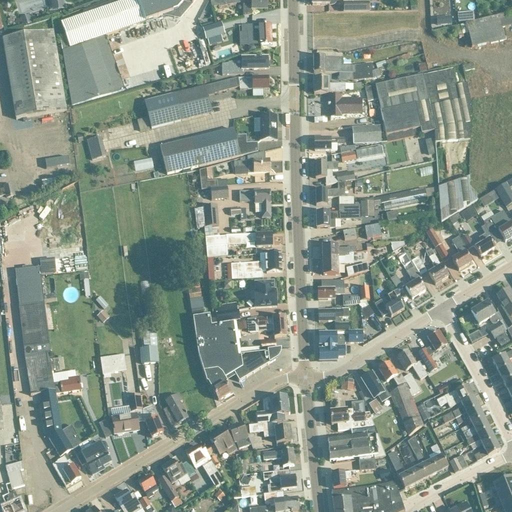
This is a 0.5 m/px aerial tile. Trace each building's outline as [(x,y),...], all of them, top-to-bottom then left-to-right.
[(50,0),(52,12),(64,10),(62,0),(50,0)] [(116,0),(87,10),(88,14),(61,24),(66,36),(60,38),(72,107),(113,94),(113,95),(124,91),(105,36),(173,13),(174,16),(179,17),(183,13),(185,14),(196,0),(116,0)] [(251,0),(251,2),(243,2),(243,17),(252,15),(252,10),(267,10),(266,0),(251,0)] [(344,13),(352,13),(369,13),(369,3),(344,3),(344,13)] [(502,29),(511,27),(511,13),(466,23),(467,25),(460,26),(462,36),(464,35),(466,47),(471,46),(471,49),(505,43),(502,29)] [(29,16),(20,18),(22,26),(31,24),(29,16)] [(450,16),(436,18),(437,25),(451,24),(450,16)] [(221,23),(203,29),(206,40),(207,40),(209,46),(218,44),(215,37),(221,35),(224,34),(221,23)] [(255,25),(241,26),(242,33),(248,33),(248,46),(262,45),(272,45),(271,25),(261,25),(255,25)] [(53,32),(13,38),(3,40),(16,120),(66,112),(53,32)] [(247,37),(234,39),(236,51),(248,49),(247,37)] [(268,70),(268,58),(261,58),(261,57),(259,57),(259,58),(241,59),(241,62),(222,66),(222,76),(243,76),(243,70),(252,70),(252,71),(268,70)] [(313,58),(314,74),(325,74),(325,73),(330,73),(330,65),(325,65),(324,57),(313,58)] [(371,65),(351,67),(353,82),(372,80),(371,71),(371,65)] [(423,76),(365,89),(366,93),(368,102),(378,100),(382,121),(384,127),(386,136),(387,143),(422,135),(422,133),(435,131),(435,144),(437,144),(441,143),(470,141),(470,103),(467,85),(461,86),(456,87),(453,69),(423,76)] [(380,77),(377,69),(371,71),(372,80),(380,77)] [(185,77),(186,86),(194,85),(193,76),(185,77)] [(268,78),(258,78),(238,79),(175,95),(145,103),(151,129),(212,114),(207,96),(239,88),(240,91),(268,90),(268,78)] [(328,80),(314,80),(314,95),(328,95),(328,94),(345,94),(344,85),(328,85),(328,80)] [(328,107),(331,107),(331,118),(341,118),(341,113),(347,113),(347,116),(362,115),(361,100),(340,100),(340,96),(329,97),(329,105),(328,105),(328,107)] [(276,117),(260,117),(261,141),(277,141),(276,117)] [(149,130),(147,119),(137,121),(140,132),(149,130)] [(380,128),(352,129),(353,145),(381,143),(380,128)] [(230,160),(239,158),(235,136),(235,137),(233,130),(192,140),(192,139),(160,147),(167,175),(230,160)] [(246,136),(235,136),(239,158),(258,153),(257,144),(246,144),(246,136)] [(92,161),(106,157),(101,138),(87,141),(92,161)] [(315,140),(315,152),(331,151),(337,151),(337,145),(344,144),(344,139),(315,140)] [(431,139),(424,141),(428,156),(434,154),(431,139)] [(381,148),(356,152),(357,159),(383,155),(381,148)] [(247,167),(247,175),(254,174),(270,173),(269,161),(265,161),(265,152),(240,159),(240,162),(234,162),(235,168),(247,167)] [(140,167),(160,166),(159,156),(140,157),(140,167)] [(325,164),(315,164),(315,179),(325,179),(326,179),(326,186),(337,184),(338,184),(337,178),(332,178),(332,172),(337,172),(337,163),(331,163),(331,164),(326,164),(325,164)] [(206,169),(199,171),(201,191),(218,189),(217,182),(207,183),(207,182),(206,169)] [(353,173),(337,176),(337,178),(338,184),(344,183),(351,182),(355,181),(353,173)] [(448,219),(458,214),(478,202),(470,188),(469,177),(438,188),(441,224),(448,219)] [(495,191),(496,193),(499,197),(500,198),(506,208),(511,204),(511,194),(509,189),(511,187),(511,179),(509,182),(509,181),(505,184),(506,184),(495,191)] [(326,191),(316,191),(316,206),(326,206),(327,206),(327,199),(338,199),(345,198),(344,187),(351,186),(351,183),(344,183),(344,184),(337,184),(337,191),(332,191),(326,191)] [(0,197),(5,196),(6,199),(15,197),(12,185),(4,187),(5,189),(0,190),(0,197)] [(424,189),(374,199),(374,206),(383,204),(384,210),(425,201),(425,198),(438,197),(437,188),(424,190),(424,189)] [(211,202),(228,200),(227,189),(210,191),(211,202)] [(495,191),(490,195),(494,202),(500,198),(499,197),(496,193),(495,191)] [(240,203),(255,202),(255,214),(260,213),(260,219),(270,219),(270,205),(271,205),(270,192),(239,193),(240,203)] [(345,198),(338,199),(339,206),(353,206),(353,203),(353,198),(345,198)] [(353,206),(339,206),(339,213),(339,221),(361,220),(361,218),(360,206),(355,206),(353,206)] [(205,239),(219,237),(216,207),(204,208),(194,210),(197,229),(204,228),(205,239)] [(471,208),(460,215),(464,219),(474,212),(471,208)] [(326,213),(316,214),(317,229),(327,229),(329,229),(329,228),(335,228),(335,221),(339,221),(339,213),(326,213)] [(498,231),(505,243),(511,238),(511,226),(505,216),(500,220),(505,227),(498,231)] [(484,224),(485,226),(490,235),(498,230),(491,219),(484,224)] [(379,225),(365,228),(367,240),(381,237),(379,225)] [(475,248),(481,258),(495,249),(489,240),(492,238),(490,235),(485,226),(481,228),(485,235),(478,239),(482,244),(475,248)] [(344,241),(356,239),(355,230),(342,232),(344,241)] [(426,233),(438,253),(444,263),(450,259),(432,230),(426,233)] [(219,237),(205,239),(207,257),(227,257),(227,246),(245,246),(245,243),(256,243),(256,248),(272,248),(272,234),(256,235),(219,237)] [(452,261),(453,263),(459,272),(471,264),(464,252),(468,250),(461,239),(459,236),(452,241),(460,255),(452,261)] [(467,236),(461,239),(468,250),(474,247),(467,236)] [(391,243),(394,252),(405,246),(404,242),(391,243)] [(322,247),(323,259),(340,258),(347,253),(354,253),(356,253),(356,247),(347,247),(347,248),(344,249),(344,247),(337,247),(337,246),(322,247)] [(428,274),(435,286),(448,278),(441,266),(438,261),(431,249),(426,252),(433,264),(432,264),(435,270),(428,274)] [(340,258),(323,259),(323,276),(338,275),(338,265),(354,264),(354,253),(347,253),(340,258)] [(269,255),(265,255),(265,257),(265,263),(265,273),(265,274),(281,274),(281,273),(281,263),(283,263),(282,256),(280,256),(280,255),(269,255)] [(213,258),(207,259),(209,284),(215,283),(213,258)] [(412,264),(415,268),(420,276),(427,272),(418,258),(412,262),(413,264),(412,264)] [(40,268),(15,271),(20,307),(26,358),(32,396),(40,395),(47,394),(49,401),(42,403),(47,433),(53,431),(56,437),(49,439),(55,449),(60,458),(63,456),(64,458),(57,462),(57,463),(52,466),(66,488),(81,479),(67,456),(66,454),(73,450),(67,442),(62,432),(62,431),(60,422),(56,395),(55,394),(54,384),(52,375),(52,373),(50,360),(49,356),(49,354),(50,354),(48,332),(45,307),(44,304),(41,276),(41,275),(53,274),(62,273),(60,259),(52,259),(40,261),(41,268),(40,268)] [(231,265),(227,265),(227,281),(262,279),(262,264),(231,265)] [(367,273),(366,264),(346,269),(347,278),(367,273)] [(405,288),(407,292),(412,300),(425,292),(418,281),(422,279),(420,276),(415,268),(407,273),(411,279),(411,278),(414,283),(405,288)] [(119,273),(108,274),(109,287),(120,286),(119,273)] [(403,286),(409,283),(403,273),(397,276),(403,286)] [(403,287),(396,276),(390,279),(397,291),(403,287)] [(252,292),(250,293),(251,298),(252,300),(254,299),(254,309),(276,308),(276,297),(274,297),(274,292),(275,291),(275,290),(274,291),(274,282),(255,283),(255,292),(252,292)] [(322,290),(321,290),(318,290),(318,301),(334,300),(334,296),(343,296),(343,282),(322,282),(322,290)] [(360,289),(361,302),(369,301),(368,288),(360,289)] [(53,292),(55,300),(63,298),(61,290),(53,292)] [(497,296),(503,307),(497,311),(503,321),(507,330),(511,327),(511,320),(511,319),(511,318),(511,298),(507,290),(497,296)] [(392,304),(386,308),(381,301),(374,305),(382,318),(389,314),(391,318),(404,310),(396,298),(400,295),(397,291),(387,297),(392,304)] [(100,297),(96,301),(104,310),(108,306),(100,297)] [(360,304),(360,297),(343,297),(344,306),(360,304)] [(216,307),(217,315),(219,324),(239,321),(238,311),(237,303),(216,307)] [(360,304),(359,306),(362,311),(361,311),(364,316),(368,314),(370,318),(374,315),(366,303),(363,304),(360,304)] [(486,303),(471,312),(479,326),(489,319),(493,326),(488,329),(495,339),(500,348),(509,342),(504,334),(505,333),(504,332),(507,331),(498,313),(494,316),(491,312),(486,303)] [(148,307),(143,308),(144,318),(149,317),(154,316),(153,306),(148,307)] [(319,323),(335,323),(335,325),(339,325),(339,319),(349,319),(349,309),(343,309),(332,309),(332,312),(318,312),(319,323)] [(103,312),(96,317),(101,322),(107,316),(103,312)] [(210,316),(193,318),(198,356),(207,383),(208,383),(212,390),(213,393),(218,401),(231,394),(224,382),(222,384),(221,382),(234,374),(239,383),(276,361),(275,351),(281,350),(271,351),(267,351),(241,355),(236,323),(211,327),(210,316)] [(257,318),(249,320),(249,333),(274,332),(274,338),(286,338),(284,318),(273,318),(273,319),(267,319),(257,320),(257,318)] [(246,322),(237,323),(239,331),(248,330),(246,322)] [(159,363),(157,338),(156,332),(143,332),(143,349),(140,349),(141,365),(159,363)] [(337,358),(345,358),(345,354),(346,354),(346,346),(344,347),(344,336),(348,336),(348,344),(363,344),(363,332),(349,332),(344,332),(344,334),(319,334),(319,362),(337,362),(337,358)] [(425,350),(418,354),(430,373),(437,369),(429,357),(447,346),(438,333),(427,339),(432,347),(425,351),(425,350)] [(172,345),(180,345),(180,336),(171,337),(172,345)] [(262,350),(276,349),(275,341),(261,342),(262,350)] [(511,358),(511,351),(493,362),(498,373),(510,367),(508,361),(511,358)] [(406,372),(413,368),(420,380),(427,376),(419,363),(416,365),(407,352),(397,358),(406,372)] [(124,356),(100,359),(102,376),(114,375),(114,373),(126,372),(124,356)] [(166,365),(180,365),(180,356),(166,356),(166,365)] [(63,358),(50,360),(52,373),(65,370),(63,358)] [(389,363),(379,369),(384,378),(387,383),(393,379),(399,388),(406,384),(400,374),(397,376),(389,363)] [(511,379),(511,365),(510,367),(498,373),(503,383),(511,379)] [(67,373),(52,375),(54,384),(55,394),(56,395),(81,391),(79,377),(68,379),(67,373)] [(372,374),(362,380),(367,389),(370,394),(374,400),(378,397),(382,402),(389,398),(382,386),(380,387),(377,382),(372,374)] [(409,391),(411,397),(421,391),(410,375),(403,379),(410,390),(409,391)] [(437,390),(441,387),(436,377),(431,380),(437,390)] [(511,379),(503,383),(509,394),(511,392),(511,379)] [(460,380),(451,384),(453,388),(462,384),(460,380)] [(354,384),(341,383),(341,391),(353,392),(354,384)] [(399,388),(390,394),(394,406),(396,405),(408,437),(423,426),(422,424),(416,407),(411,397),(409,391),(406,384),(399,388)] [(449,385),(437,391),(439,395),(451,389),(449,385)] [(467,386),(458,391),(455,392),(437,401),(440,408),(447,404),(450,409),(461,403),(473,397),(467,386)] [(185,413),(179,404),(181,403),(177,395),(173,398),(172,395),(164,399),(166,402),(165,402),(168,408),(163,410),(172,428),(179,425),(188,420),(186,416),(187,416),(185,413)] [(141,411),(141,404),(139,396),(128,397),(131,412),(141,411)] [(455,419),(456,419),(460,417),(466,414),(478,408),(473,397),(461,403),(463,408),(453,413),(452,413),(442,418),(445,424),(455,419)] [(289,415),(287,398),(271,400),(272,413),(257,414),(258,425),(284,422),(284,415),(289,415)] [(369,405),(375,415),(382,411),(376,401),(369,405)] [(370,413),(365,413),(364,402),(352,403),(352,410),(346,411),(330,412),(331,426),(337,425),(338,432),(351,431),(375,427),(374,427),(370,413)] [(430,418),(423,406),(417,409),(423,422),(430,418)] [(145,423),(148,430),(152,439),(163,434),(157,418),(152,407),(143,410),(143,412),(144,423),(145,423)] [(466,414),(471,425),(484,419),(478,408),(466,414)] [(112,418),(115,435),(139,431),(136,415),(112,418)] [(456,419),(455,419),(458,426),(464,423),(460,417),(456,419)] [(111,436),(109,419),(99,424),(106,439),(111,436)] [(489,430),(484,419),(471,425),(473,429),(463,434),(464,435),(460,436),(463,443),(467,441),(489,430)] [(238,450),(250,445),(242,424),(229,429),(235,443),(238,450)] [(264,439),(276,437),(276,444),(291,443),(290,428),(277,430),(277,424),(263,425),(244,427),(247,434),(264,433),(264,439)] [(71,427),(62,432),(67,442),(73,450),(76,457),(82,467),(86,465),(87,467),(92,476),(93,476),(92,474),(111,463),(109,459),(110,458),(109,457),(108,458),(101,443),(94,447),(82,453),(78,446),(82,444),(71,427)] [(378,435),(375,427),(351,431),(352,438),(327,441),(330,462),(359,459),(359,462),(358,462),(360,472),(376,470),(375,460),(375,459),(386,457),(378,435)] [(229,454),(236,450),(223,430),(209,439),(213,445),(204,451),(207,456),(216,451),(220,456),(227,452),(229,454)] [(494,440),(489,430),(467,441),(469,447),(480,441),(482,447),(494,440)] [(414,456),(426,479),(437,474),(431,462),(427,465),(421,454),(422,453),(414,438),(408,443),(414,456)] [(482,447),(485,451),(474,457),(477,463),(500,451),(494,440),(482,447)] [(436,446),(430,449),(433,454),(439,451),(436,446)] [(210,461),(207,456),(204,451),(204,450),(200,452),(197,447),(186,454),(196,469),(201,466),(215,489),(224,483),(216,470),(213,466),(210,461)] [(292,451),(263,454),(264,462),(282,460),(283,468),(294,467),(292,451)] [(404,490),(415,485),(409,473),(406,475),(394,453),(388,456),(399,478),(399,479),(404,490)] [(415,485),(426,479),(414,456),(409,459),(411,464),(412,464),(415,470),(409,473),(415,485)] [(442,457),(431,462),(437,474),(448,468),(442,457)] [(449,463),(455,474),(467,468),(462,457),(449,463)] [(176,460),(162,469),(172,485),(187,476),(181,466),(176,460)] [(188,462),(181,466),(187,476),(192,483),(199,479),(188,462)] [(245,462),(237,463),(239,475),(246,474),(245,462)] [(22,463),(5,468),(7,475),(12,490),(25,487),(20,471),(23,471),(22,463)] [(381,472),(383,480),(384,480),(385,483),(389,481),(388,478),(390,478),(387,470),(381,472)] [(268,485),(269,495),(276,494),(282,494),(281,490),(297,489),(295,477),(290,477),(290,471),(263,474),(264,480),(269,480),(270,485),(268,485)] [(355,472),(332,475),(333,490),(345,489),(345,480),(356,479),(355,472)] [(244,476),(239,477),(239,483),(240,482),(246,485),(249,479),(244,476)] [(149,477),(139,483),(149,499),(153,496),(152,494),(158,490),(149,477)] [(165,478),(158,482),(171,502),(178,498),(165,478)] [(493,485),(497,495),(511,489),(511,481),(511,478),(493,485)] [(331,492),(333,505),(374,500),(398,492),(395,482),(374,487),(341,491),(331,492)] [(255,488),(240,489),(241,499),(256,497),(255,488)] [(502,505),(511,501),(511,489),(497,495),(502,505)] [(126,491),(115,498),(120,507),(123,511),(142,511),(142,510),(138,504),(133,495),(130,497),(126,491)] [(219,491),(214,497),(220,502),(225,497),(219,491)] [(6,500),(8,504),(1,507),(2,509),(1,509),(2,511),(23,511),(24,511),(15,492),(7,496),(8,499),(6,500)] [(371,511),(401,502),(398,492),(374,500),(333,505),(333,511),(371,511)] [(267,495),(264,495),(264,496),(265,506),(270,505),(270,508),(273,507),(273,511),(293,511),(299,511),(298,499),(289,500),(289,498),(277,499),(276,495),(276,494),(269,495),(267,495)] [(139,502),(145,511),(153,511),(154,511),(145,498),(139,502)] [(511,511),(511,501),(502,505),(504,511),(511,511)] [(401,502),(371,511),(403,511),(405,511),(401,502)]
